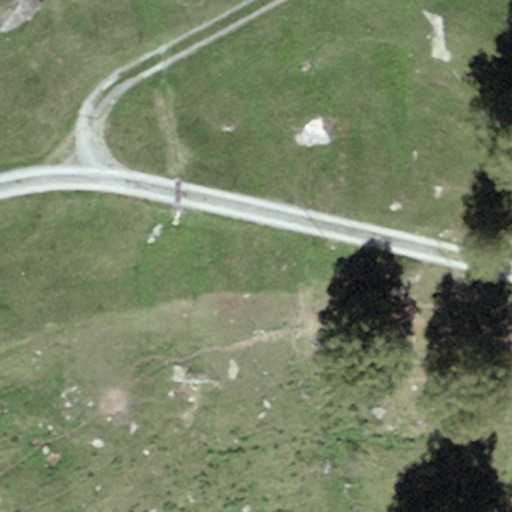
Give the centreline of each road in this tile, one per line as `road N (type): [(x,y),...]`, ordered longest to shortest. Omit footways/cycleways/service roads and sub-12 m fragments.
road 1 (track): [(511,264),(79,170),(0,180)]
road 2 (track): [(79,170),(115,85),(269,0)]
